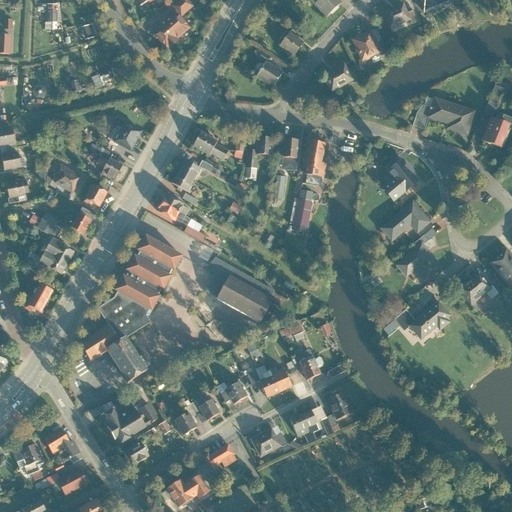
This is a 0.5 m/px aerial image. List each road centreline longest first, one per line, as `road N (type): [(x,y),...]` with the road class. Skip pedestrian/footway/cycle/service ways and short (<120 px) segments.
road 1 (tertiary): [(191,92),(36,365)]
road 2 (residential): [(431,151),(460,245),(486,240),(510,208),(475,172),(445,156)]
road 3 (residential): [(121,496),(224,428),(319,389)]
road 4 (residential): [(277,116),(356,127),(431,151)]
road 5 (residential): [(36,365),(121,496)]
road 6 (residential): [(371,0),(310,62),(277,116)]
road 7 (residential): [(191,92),(134,49),(105,0)]
